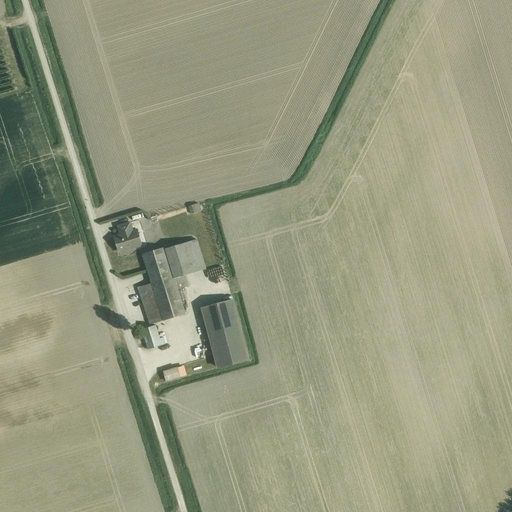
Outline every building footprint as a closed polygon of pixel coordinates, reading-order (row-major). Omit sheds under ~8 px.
[(199,203),(188,206),(191,214),(201,211),(199,203)] [(134,248),(142,245),(137,229),(133,230),(130,222),(118,226),(121,236),(115,238),(119,250),(134,246),(134,248)] [(185,276),(206,269),(197,239),(166,249),(165,248),(143,255),(152,283),(138,287),(150,325),(185,314),(178,290),(188,286),(185,276)] [(233,299),(202,309),(220,367),(251,357),(233,299)] [(155,325),(141,329),(147,349),(161,345),(165,344),(163,337),(159,338),(155,325)] [(163,372),(166,382),(179,378),(176,368),(163,372)]
